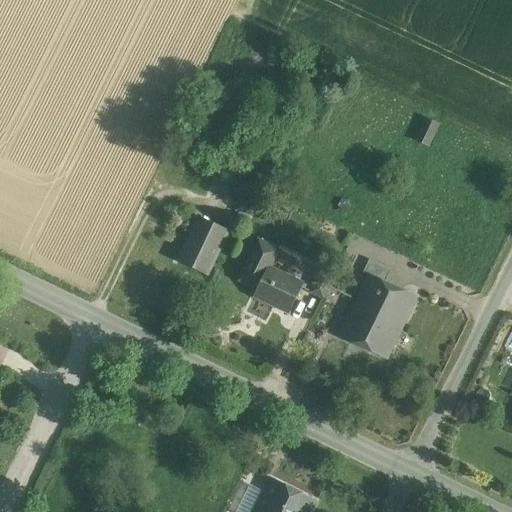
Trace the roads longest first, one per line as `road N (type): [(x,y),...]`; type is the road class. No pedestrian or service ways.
road 1 (tertiary): [(413,469),(0,268)]
road 2 (unclassified): [(511,269),(413,469)]
road 3 (unknown): [(101,317),(4,511)]
